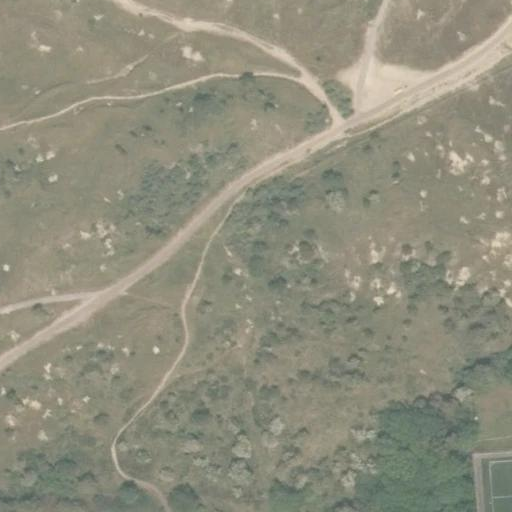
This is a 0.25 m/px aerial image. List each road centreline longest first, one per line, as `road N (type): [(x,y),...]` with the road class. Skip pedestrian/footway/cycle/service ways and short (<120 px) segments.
road 1 (unknown): [(140,511),(103,479),(97,452),(143,410),(179,355),(174,313),(211,234),(240,202),(511,64)]
road 2 (unknown): [(311,88),(231,89),(123,115),(76,113),(21,130)]
road 3 (unknown): [(256,511),(234,368),(242,318),(211,234)]
road 4 (unknown): [(123,0),(141,10),(225,19),(282,60),(342,126)]
road 5 (unknown): [(0,130),(21,130),(69,95),(141,77),(225,19)]
